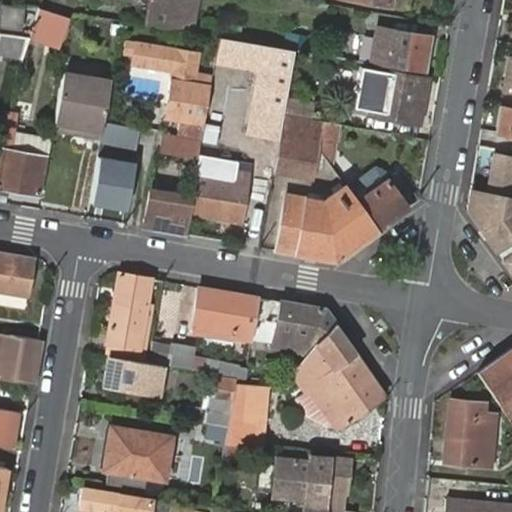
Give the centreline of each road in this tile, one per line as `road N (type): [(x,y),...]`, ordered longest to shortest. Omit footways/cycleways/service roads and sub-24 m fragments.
road 1 (residential): [(424,301),(81,242)]
road 2 (residential): [(476,0),(424,301)]
road 3 (residential): [(81,242),(35,511)]
road 4 (residential): [(424,301),(397,511)]
